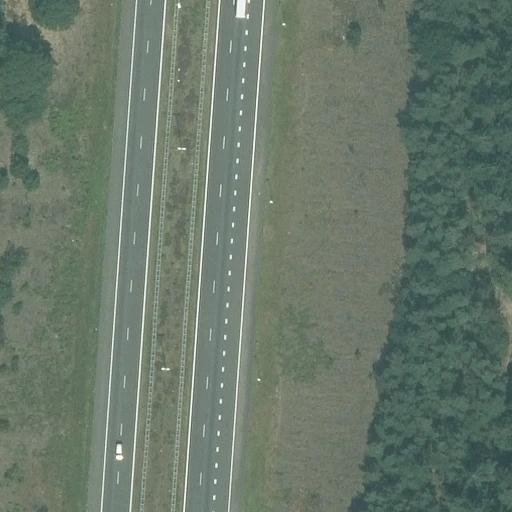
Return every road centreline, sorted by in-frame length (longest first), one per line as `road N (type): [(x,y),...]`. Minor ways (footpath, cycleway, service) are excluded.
road 1 (motorway): [(151,0),(114,511)]
road 2 (motorway): [(198,511),(234,0)]
